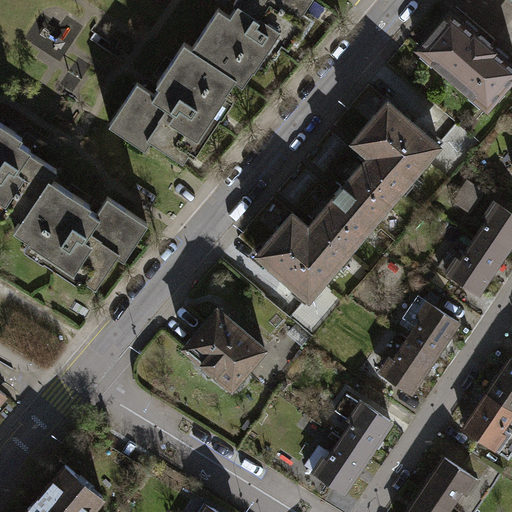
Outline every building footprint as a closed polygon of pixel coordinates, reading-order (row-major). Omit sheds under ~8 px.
[(188,48),(180,42),(149,90),(132,79),(100,128),(145,157),(152,146),(182,165),(237,81),(244,85),(255,69),(262,73),(284,39),(291,43),(309,16),(300,11),(306,0),(239,0),(230,14),(216,5),(188,48)] [(491,39),(451,5),(414,47),(483,106),(511,72),(511,66),(487,45),(491,39)] [(288,211),(253,251),(305,296),(436,144),(384,100),(349,141),(365,155),(362,158),(336,188),(307,222),(305,225),(288,211)] [(0,204),(22,219),(49,177),(55,167),(18,143),(22,136),(0,121),(0,204)] [(330,134),(311,156),(329,172),(348,149),(330,134)] [(302,168),(282,191),(301,206),(320,183),(302,168)] [(49,177),(22,219),(15,230),(48,251),(44,259),(83,284),(94,266),(104,272),(125,240),(132,244),(147,221),(107,195),(96,213),(87,207),(90,203),(49,177)] [(478,219),(466,238),(498,259),(511,236),(511,216),(484,199),(472,216),(478,219)] [(475,294),(498,259),(466,238),(462,244),(450,236),(441,250),(449,255),(439,271),(475,294)] [(399,339),(430,359),(454,321),(418,299),(408,315),(412,318),(399,339)] [(260,346),(212,307),(180,346),(228,385),(260,346)] [(407,396),(430,359),(399,339),(386,359),(381,355),(370,372),(407,396)] [(511,359),(503,354),(478,393),(510,412),(511,409),(511,359)] [(478,393),(456,429),(490,451),(500,436),(496,434),(510,412),(478,393)] [(342,420),(330,439),(363,459),(387,423),(351,399),(339,418),(342,420)] [(339,496),(363,459),(330,439),(319,456),(315,453),(303,472),(339,496)] [(434,455),(413,489),(445,508),(454,494),(460,498),(472,478),(434,455)] [(86,511),(99,498),(58,464),(17,511),(86,511)] [(442,511),(445,508),(413,489),(399,511),(442,511)] [(213,511),(199,503),(193,511),(213,511)]
